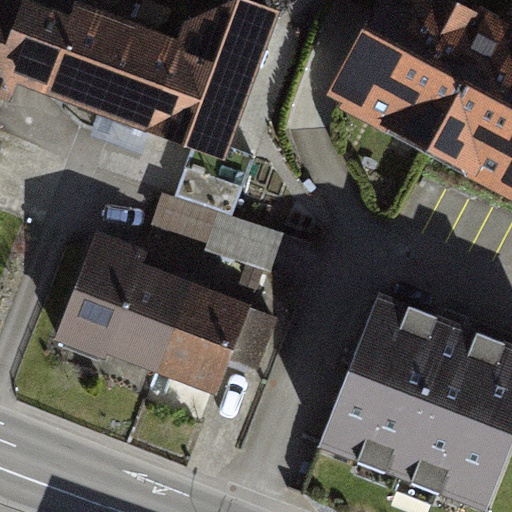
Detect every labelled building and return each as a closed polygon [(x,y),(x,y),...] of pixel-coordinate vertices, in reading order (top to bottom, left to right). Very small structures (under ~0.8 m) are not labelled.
[(0,0),(0,84),(4,73),(80,101),(114,15),(71,0),(57,0),(54,11),(21,0),(0,0)] [(175,36),(114,15),(80,101),(220,152),(274,5),(262,0),(211,0),(180,16),(175,36)] [(511,28),(459,0),(368,0),(318,91),(511,197),(511,28)] [(209,209),(155,191),(145,222),(199,240),(209,209)] [(224,213),(210,252),(272,275),(286,235),(224,213)] [(63,333),(162,370),(191,291),(133,270),(139,256),(98,241),(63,333)] [(246,313),(191,291),(162,370),(214,392),(246,313)] [(511,429),(511,344),(379,293),(319,448),(481,510),(511,429)]
